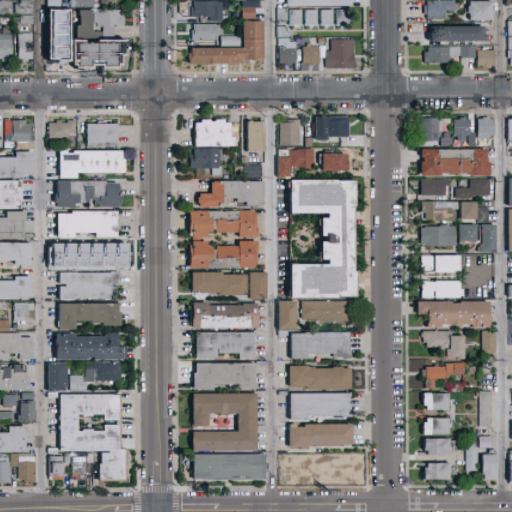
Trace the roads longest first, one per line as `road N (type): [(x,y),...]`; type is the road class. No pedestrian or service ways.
road 1 (residential): [(389,511),(388,0)]
road 2 (residential): [(0,94),(511,93)]
road 3 (residential): [(158,452),(157,0)]
road 4 (residential): [(212,507),(332,507)]
